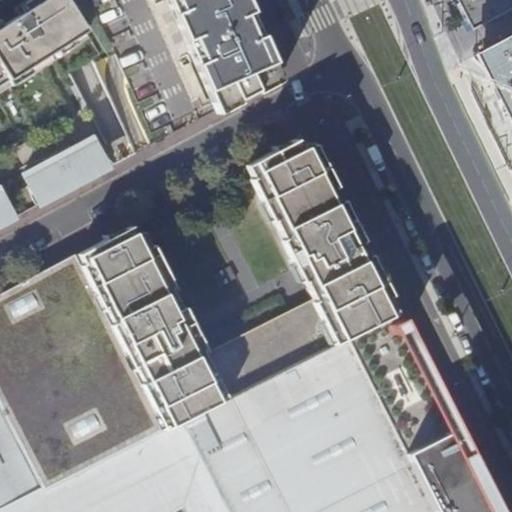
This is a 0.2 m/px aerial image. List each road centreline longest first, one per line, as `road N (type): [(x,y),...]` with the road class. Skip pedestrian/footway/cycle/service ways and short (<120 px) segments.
road 1 (residential): [(341,64),(0,248)]
road 2 (primary): [(341,64),(362,87),(511,388)]
road 3 (primary): [(511,240),(434,82),(404,0)]
